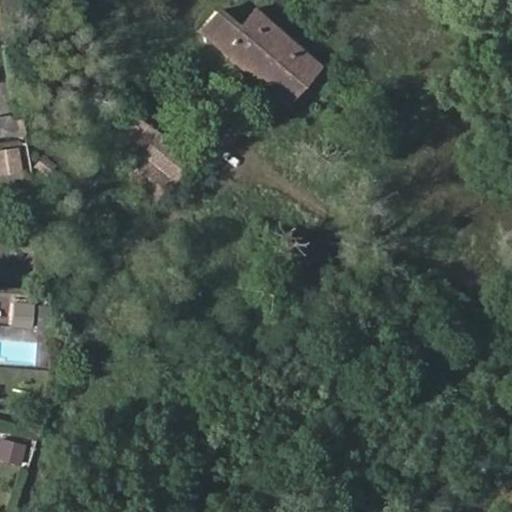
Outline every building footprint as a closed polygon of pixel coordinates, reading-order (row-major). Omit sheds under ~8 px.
[(238,25),(218,7),(198,31),(282,104),(317,62),(254,7),(238,25)] [(194,74),(186,63),(173,74),(181,84),(194,74)] [(108,128),(140,153),(122,176),(154,200),(188,157),(125,107),(108,128)] [(0,137),(22,135),(18,115),(0,117),(0,137)] [(0,148),(0,170),(23,169),(22,147),(0,148)] [(40,304),(10,302),(8,326),(38,328),(40,304)] [(13,355),(34,359),(36,348),(15,344),(13,355)] [(23,444),(3,438),(0,450),(0,457),(18,462),(23,444)]
